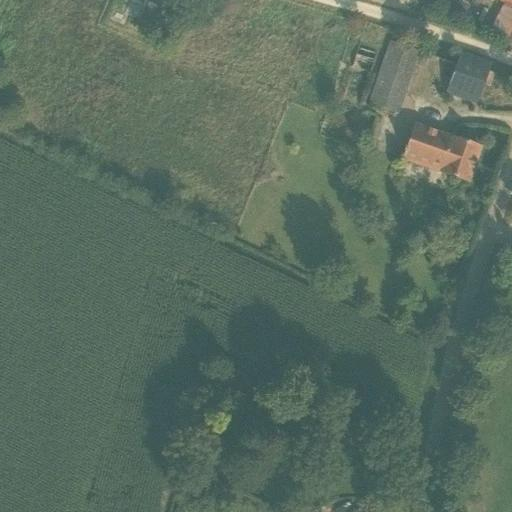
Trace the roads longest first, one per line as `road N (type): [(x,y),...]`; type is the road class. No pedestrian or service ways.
road 1 (unclassified): [(425,511),(457,341),(511,171)]
road 2 (track): [(325,0),(511,62)]
